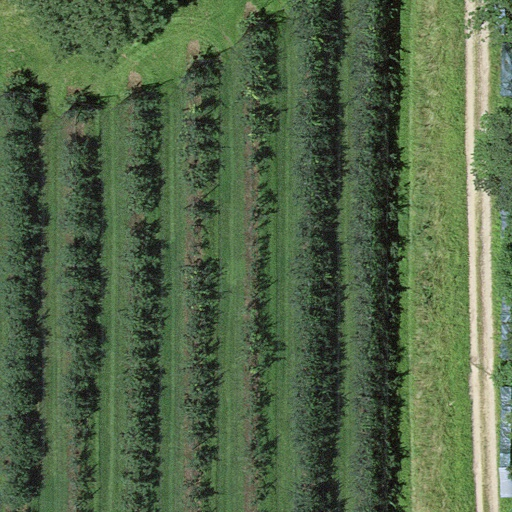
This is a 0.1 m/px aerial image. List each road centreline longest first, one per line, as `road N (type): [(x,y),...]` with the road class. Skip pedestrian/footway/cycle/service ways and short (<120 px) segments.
road 1 (track): [(500,0),(496,511)]
road 2 (track): [(199,0),(141,35),(30,32),(7,0)]
